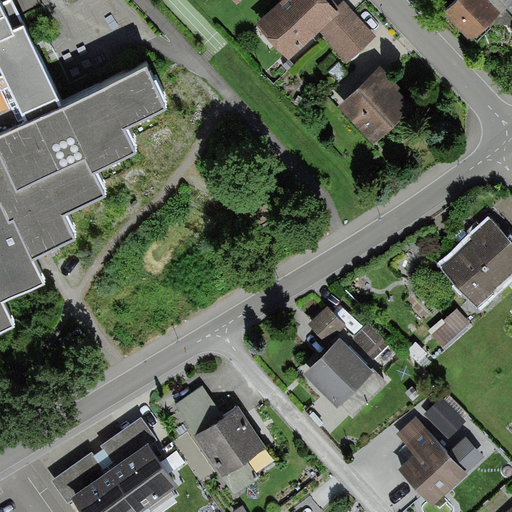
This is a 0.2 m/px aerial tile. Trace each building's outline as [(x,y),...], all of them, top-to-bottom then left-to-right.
[(0,0),(0,60),(23,108),(0,118),(0,325),(16,318),(3,292),(49,270),(39,248),(84,227),(74,206),(113,188),(100,160),(134,144),(123,119),(160,102),(137,52),(63,86),(22,0),(18,2),(16,0),(0,0)] [(289,53),(319,26),(340,8),(336,4),(332,0),(280,0),(258,20),(289,53)] [(344,0),(341,0),(336,4),(340,8),(319,26),(348,59),(376,31),(344,0)] [(448,0),(442,6),(468,33),(486,16),(491,20),(510,20),(510,27),(511,26),(511,4),(508,0),(448,0)] [(380,63),(340,98),(375,137),(415,102),(380,63)] [(472,234),(475,238),(446,263),(477,299),(511,268),(511,237),(493,215),(472,234)] [(328,303),(310,320),(327,339),(346,321),(328,303)] [(461,310),(434,335),(448,350),(475,326),(461,310)] [(353,333),(373,356),(387,343),(368,320),(353,333)] [(341,330),(303,366),(336,401),(340,397),(354,411),(388,378),(341,330)] [(177,402),(197,430),(223,412),(202,384),(177,402)] [(465,419),(441,394),(422,413),(446,437),(465,419)] [(197,430),(194,432),(234,490),(260,473),(248,455),(267,442),(239,401),(223,412),(197,430)] [(104,444),(98,447),(140,506),(181,477),(153,438),(157,435),(141,412),(101,441),(104,444)] [(415,452),(401,464),(433,500),(484,454),(466,434),(450,449),(417,413),(397,432),(415,452)] [(87,511),(132,511),(140,506),(98,447),(94,451),(92,447),(51,476),(69,500),(75,496),(87,511)] [(249,511),(243,503),(233,510),(234,511),(249,511)]
